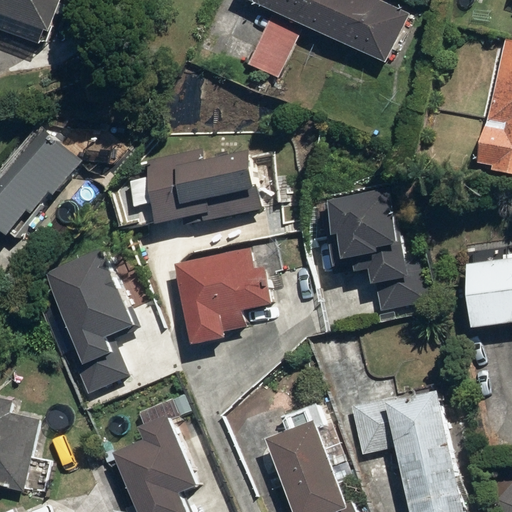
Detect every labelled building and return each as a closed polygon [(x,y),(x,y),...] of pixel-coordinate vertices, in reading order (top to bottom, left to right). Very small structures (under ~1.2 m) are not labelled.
[(0,0),(0,9),(63,30),(73,0),(0,0)] [(254,62),(288,77),(312,24),(395,62),(418,11),(393,0),(258,0),(278,9),(254,62)] [(511,58),(501,58),(489,168),(511,170),(511,58)] [(41,121),(0,177),(0,221),(30,243),(91,158),(41,121)] [(264,148),(178,167),(187,208),(273,189),(264,148)] [(400,179),(336,197),(355,260),(418,242),(400,179)] [(132,241),(61,267),(71,297),(51,304),(86,407),(140,389),(125,342),(149,334),(140,308),(153,304),(132,241)] [(273,247),(188,261),(201,343),(237,337),(234,319),(283,311),(273,247)] [(511,257),(476,263),(484,328),(511,324),(511,257)] [(359,333),(341,337),(349,365),(366,360),(359,333)] [(479,511),(459,384),(360,404),(368,452),(407,446),(417,511),(479,511)] [(53,417),(0,405),(0,479),(37,487),(53,417)] [(156,442),(125,455),(151,511),(201,511),(193,492),(214,484),(182,407),(147,422),(156,442)] [(332,417),(281,435),(306,511),(350,511),(363,508),(332,417)]
